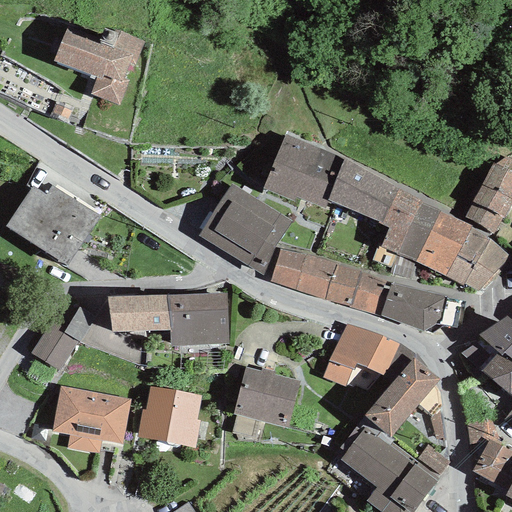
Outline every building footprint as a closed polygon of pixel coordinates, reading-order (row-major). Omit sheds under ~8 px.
[(93,46),(60,32),(46,63),(92,83),(86,96),(112,107),(121,86),(113,83),(123,59),(132,63),(140,45),(115,34),(111,43),(97,37),(93,46)] [(330,162),(276,138),(253,187),(311,206),(330,162)] [(493,170),(485,166),(457,226),(465,230),(485,242),(511,184),(511,179),(511,180),(511,179),(511,164),(500,158),(493,170)] [(386,191),(330,162),(311,206),(371,226),(386,191)] [(285,222),(226,185),(195,236),(254,272),(285,222)] [(88,219),(42,188),(37,195),(27,188),(1,226),(57,265),(88,219)] [(414,204),(386,191),(371,226),(380,229),(372,250),(390,256),(414,204)] [(431,213),(414,204),(390,256),(410,263),(431,213)] [(457,226),(431,213),(410,263),(439,278),(465,230),(457,226)] [(485,242),(465,230),(439,278),(472,295),(504,260),(485,242)] [(302,258),(275,251),(264,279),(288,289),(302,258)] [(331,266),(302,258),(288,289),(319,300),(331,266)] [(356,274),(331,266),(319,300),(344,309),(356,274)] [(382,284),(356,274),(344,309),(372,318),(382,284)] [(442,303),(382,284),(372,318),(418,333),(437,323),(442,303)] [(220,300),(108,304),(109,331),(159,329),(160,346),(222,344),(220,300)] [(89,320),(73,310),(56,334),(43,326),(26,352),(55,371),(89,320)] [(511,333),(496,322),(467,340),(489,357),(475,374),(511,403),(511,333)] [(389,347),(342,326),(320,375),(342,385),(351,367),(375,377),(389,347)] [(427,382),(405,361),(350,418),(372,439),(427,382)] [(289,384),(237,370),(225,416),(277,430),(289,384)] [(198,398),(142,385),(130,439),(186,451),(198,398)] [(127,401),(54,387),(45,432),(66,437),(63,450),(94,455),(96,443),(118,447),(127,401)] [(406,471),(356,433),(333,463),(366,489),(356,502),(369,511),(408,511),(440,471),(418,455),(406,471)] [(505,456),(482,443),(465,475),(501,494),(511,475),(498,469),(505,456)] [(511,472),(511,475),(501,494),(500,497),(511,503),(511,472)]
